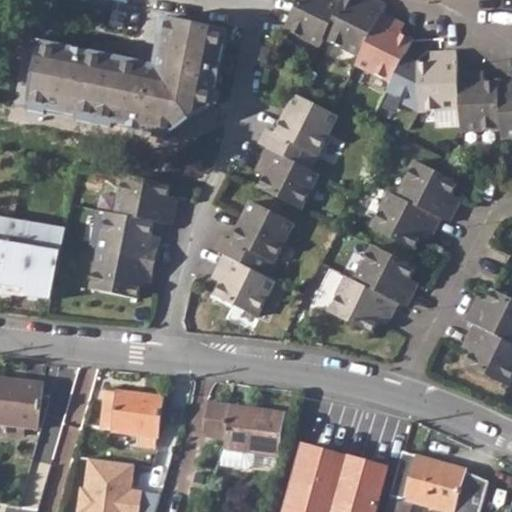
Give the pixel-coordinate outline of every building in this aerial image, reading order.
[(319,43),(323,34),(339,0),(296,0),(284,24),(319,43)] [(339,0),(323,34),(359,53),(379,12),(384,3),(376,0),(367,0),(365,4),(356,0),(339,0)] [(394,19),(379,12),(359,53),(354,61),(390,79),(410,38),(390,27),(394,19)] [(29,103),(166,132),(210,100),(225,29),(166,17),(157,65),(41,42),(29,103)] [(418,109),(459,106),(457,73),(456,52),(438,53),(439,61),(415,62),(418,109)] [(461,129),(500,128),(496,79),(474,81),(474,72),(457,73),(459,106),(461,129)] [(511,78),(496,79),(500,128),(501,136),(511,135),(511,78)] [(303,79),(296,93),(321,106),(329,92),(303,79)] [(260,142),(268,146),(310,167),(337,114),(321,106),(296,93),(276,131),(267,127),(260,142)] [(318,172),(310,167),(268,146),(262,159),(270,163),(259,186),(300,207),(318,172)] [(415,159),(398,195),(439,216),(448,221),(456,205),(447,201),(458,180),(415,159)] [(123,174),(116,213),(153,221),(171,224),(175,208),(165,206),(170,184),(123,174)] [(432,231),(439,216),(398,195),(390,191),(371,228),(413,249),(424,227),(432,231)] [(216,251),(224,254),(265,276),(293,222),(251,200),(231,239),(223,236),(216,251)] [(106,211),(98,250),(155,261),(158,245),(149,242),(153,221),(116,213),(106,211)] [(0,292),(5,293),(6,286),(14,287),(56,292),(67,229),(0,217),(0,292)] [(372,244),(354,280),(396,301),(404,305),(412,290),(404,287),(414,266),(372,244)] [(151,276),(155,261),(98,250),(90,289),(138,299),(142,274),(151,276)] [(274,280),(265,276),(224,254),(216,268),(226,272),(214,294),(256,315),(274,280)] [(390,315),(396,301),(354,280),(346,276),(329,311),(370,332),(382,311),(390,315)] [(56,292),(14,287),(13,295),(55,300),(56,292)] [(465,321),(474,325),(511,344),(511,298),(493,289),(481,310),(472,306),(465,321)] [(511,374),(511,344),(474,325),(466,339),(475,343),(463,364),(506,386),(511,374)] [(6,432),(24,435),(24,427),(50,431),(55,385),(0,377),(0,424),(7,425),(6,432)] [(137,444),(155,446),(157,437),(159,437),(163,396),(105,391),(101,429),(139,434),(137,444)] [(204,416),(203,434),(226,438),(230,405),(210,402),(208,416),(204,416)] [(282,413),(230,405),(226,438),(224,447),(219,463),(246,467),(251,464),(253,451),(277,455),(282,413)] [(285,511),(376,511),(389,468),(354,458),(305,444),(285,511)] [(386,511),(409,511),(412,501),(452,511),(480,511),(489,481),(466,471),(466,469),(404,452),(386,511)]
